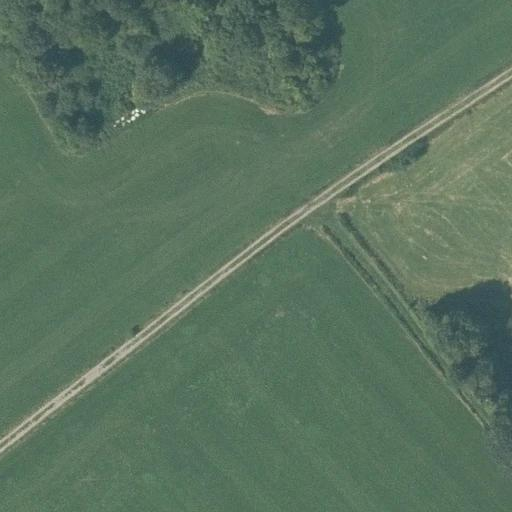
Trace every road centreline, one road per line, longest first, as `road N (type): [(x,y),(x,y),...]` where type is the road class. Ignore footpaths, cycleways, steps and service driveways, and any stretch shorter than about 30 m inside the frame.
road 1 (track): [(511,72),(308,206),(0,443)]
road 2 (track): [(308,206),(511,433)]
